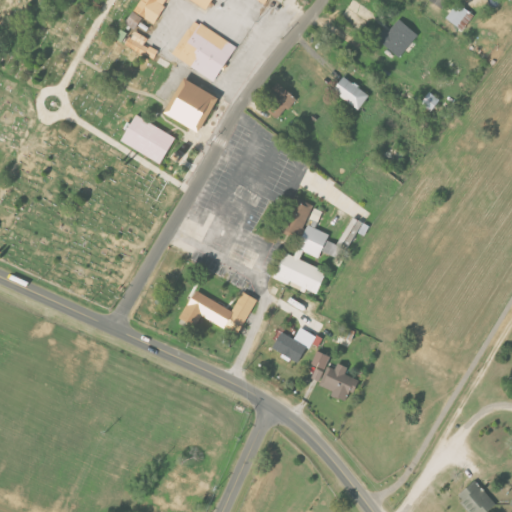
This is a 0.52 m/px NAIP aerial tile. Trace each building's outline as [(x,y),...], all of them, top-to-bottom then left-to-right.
[(156,23),(169,0),(142,0),(135,11),(156,23)] [(214,0),(190,0),(208,11),(214,0)] [(450,0),(431,0),(445,9),(450,0)] [(447,18),(458,26),(470,11),(459,2),(447,18)] [(135,29),(144,18),(135,11),(126,22),(135,29)] [(463,30),(475,16),(471,13),(459,27),(463,30)] [(390,32),(385,28),(377,38),(401,57),(419,34),(401,19),(390,32)] [(194,20),(173,56),(217,81),(238,45),(194,20)] [(146,45),(149,37),(133,31),(127,48),(156,59),(159,50),(146,45)] [(371,94),(345,76),(335,91),(361,109),(371,94)] [(201,133),(222,98),(187,77),(167,112),(201,133)] [(282,120),(298,96),(279,83),(264,107),(282,120)] [(442,99),(431,92),(422,104),(433,112),(442,99)] [(177,135),(136,116),(123,144),(164,163),(177,135)] [(282,233),(299,240),(308,218),(319,222),(324,211),(296,199),(282,233)] [(258,299),(244,292),(234,310),(195,291),(181,319),(197,327),(202,316),(240,335),(258,299)] [(283,331),(274,348),(301,363),(316,336),(302,327),(296,338),(283,331)] [(332,356),(318,350),(312,363),(326,369),(332,356)] [(347,374),(350,367),(339,363),(335,372),(327,369),(321,385),(334,390),(332,395),(349,401),(357,378),(347,374)] [(478,511),(490,511),(498,503),(474,481),(461,495),(478,511)]
